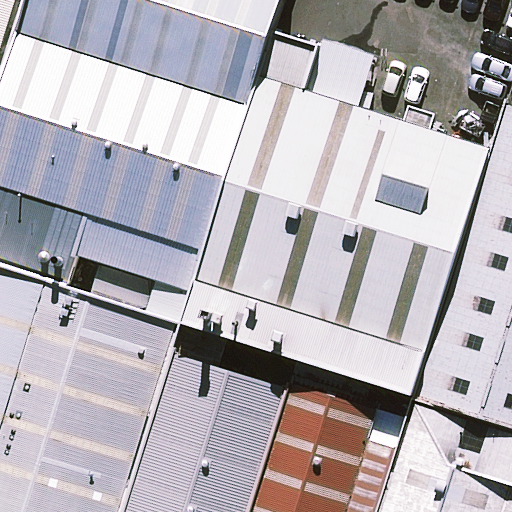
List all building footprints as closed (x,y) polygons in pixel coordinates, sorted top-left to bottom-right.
[(268,0),(5,0),(0,18),(0,209),(182,268),(256,40),(268,0)] [(256,40),(182,268),(168,311),(288,349),(380,379),(412,389),(499,118),(256,40)] [(499,118),(412,389),(511,420),(511,84),(510,84),(499,118)] [(0,395),(41,270),(0,256),(0,395)] [(103,511),(168,311),(41,270),(0,395),(0,511),(103,511)] [(235,511),(288,349),(168,311),(103,511),(235,511)] [(336,511),(380,379),(288,349),(235,511),(336,511)] [(511,511),(511,420),(412,389),(371,511),(511,511)]
